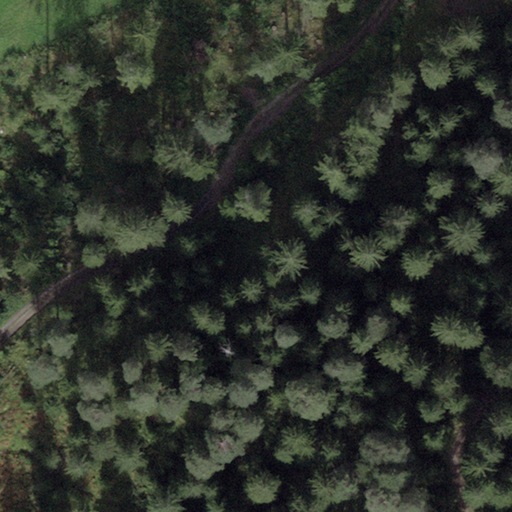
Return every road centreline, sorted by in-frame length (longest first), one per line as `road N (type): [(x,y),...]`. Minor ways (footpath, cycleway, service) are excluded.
road 1 (track): [(389,0),(355,40),(251,126),(214,191),(154,237),(70,274),(0,337)]
road 2 (track): [(511,370),(456,442),(466,511)]
